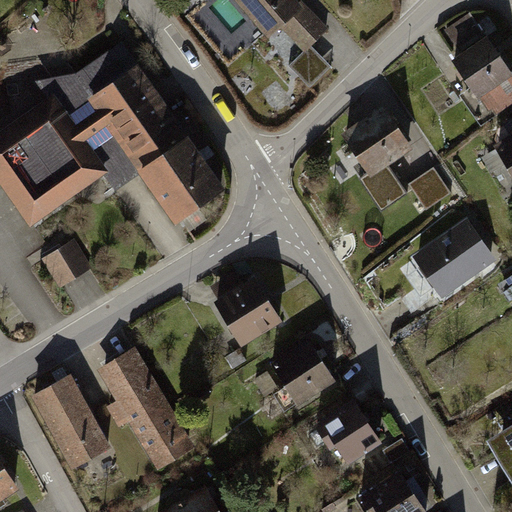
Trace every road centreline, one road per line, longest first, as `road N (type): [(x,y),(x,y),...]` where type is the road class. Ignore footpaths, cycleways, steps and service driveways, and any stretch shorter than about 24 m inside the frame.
road 1 (residential): [(282,214),(466,511)]
road 2 (residential): [(17,371),(282,214)]
road 3 (residential): [(448,0),(253,169)]
road 4 (residential): [(135,0),(253,169)]
road 5 (residential): [(69,511),(0,396)]
